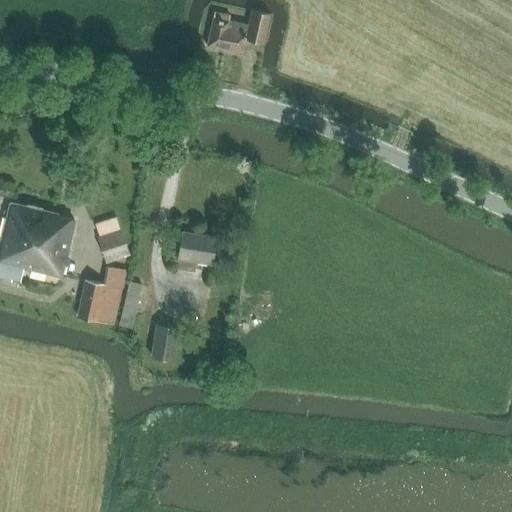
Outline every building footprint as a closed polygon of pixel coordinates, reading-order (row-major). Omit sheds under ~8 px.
[(264,44),(270,13),(252,10),(248,24),(229,20),(230,15),(214,12),(206,46),(243,54),(245,39),(264,44)] [(0,238),(0,275),(22,281),(25,266),(61,275),(74,219),(58,215),(58,212),(12,202),(3,240),(0,238)] [(121,230),(98,238),(106,261),(129,254),(121,230)] [(218,236),(182,230),(175,269),(194,272),(196,262),(213,265),(218,236)] [(86,280),(77,316),(114,324),(122,288),(126,271),(105,266),(101,283),(86,280)] [(129,282),(119,325),(131,328),(141,285),(129,282)] [(155,325),(151,357),(173,360),(178,328),(155,325)]
